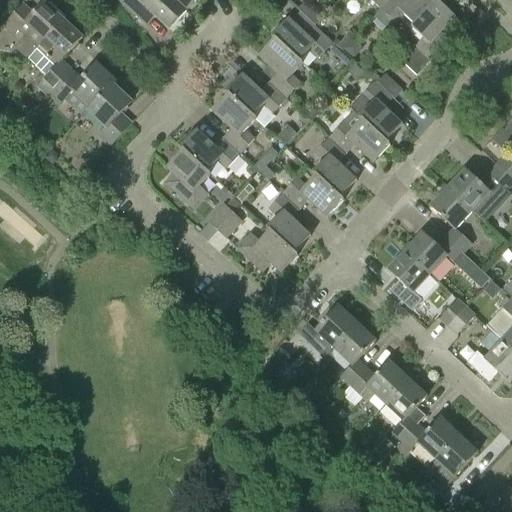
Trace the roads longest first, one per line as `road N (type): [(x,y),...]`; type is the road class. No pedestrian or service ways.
road 1 (residential): [(338,265),(299,306),(272,311),(140,196),(131,166),(175,113),(178,95),(165,82)]
road 2 (residential): [(511,62),(466,85),(448,130),(369,216),(338,265)]
road 3 (residential): [(511,415),(499,412),(338,265)]
road 4 (residential): [(165,82),(221,27),(266,0)]
